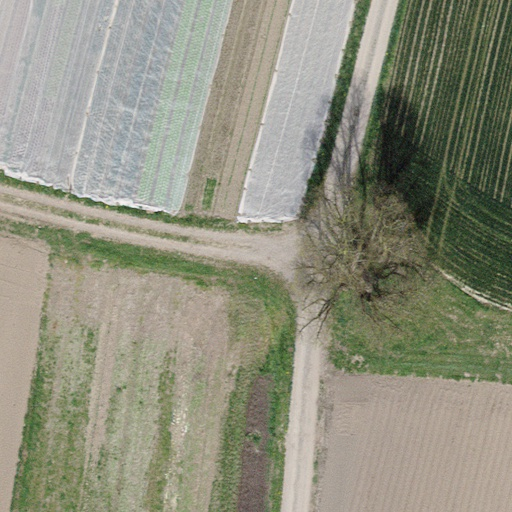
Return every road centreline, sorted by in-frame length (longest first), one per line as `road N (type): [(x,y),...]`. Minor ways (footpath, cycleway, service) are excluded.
road 1 (track): [(305,511),(331,300),(398,0)]
road 2 (track): [(338,265),(0,198)]
